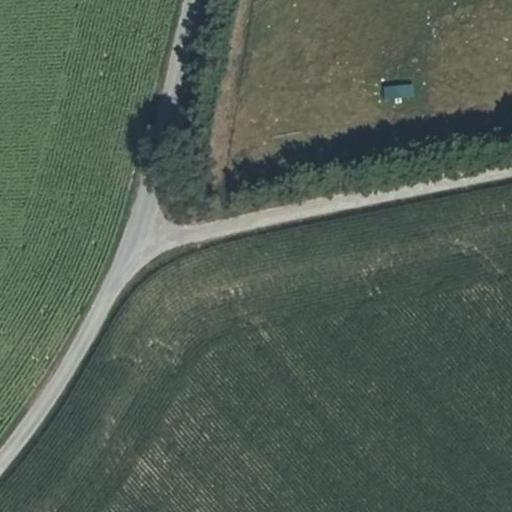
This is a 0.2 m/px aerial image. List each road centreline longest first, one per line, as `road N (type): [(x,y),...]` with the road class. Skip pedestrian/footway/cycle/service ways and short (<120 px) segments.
road 1 (unclassified): [(134,249),(511,169)]
road 2 (unclassified): [(134,249),(196,0)]
road 3 (unclassified): [(0,459),(62,381),(134,249)]
